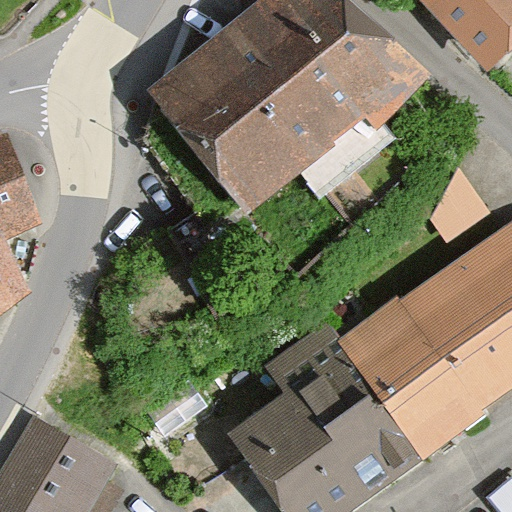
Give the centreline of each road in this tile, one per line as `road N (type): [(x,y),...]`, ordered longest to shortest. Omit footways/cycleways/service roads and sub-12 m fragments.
road 1 (tertiary): [(0,400),(83,210),(86,162),(72,88)]
road 2 (residential): [(371,0),(511,121)]
road 3 (residential): [(511,439),(411,511)]
